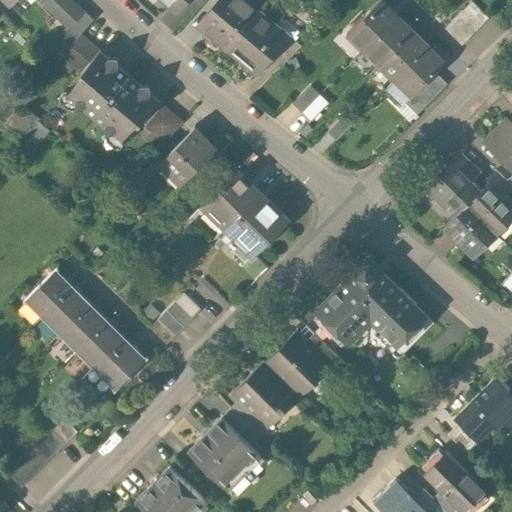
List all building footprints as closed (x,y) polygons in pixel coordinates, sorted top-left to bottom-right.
[(84,9),(74,0),(40,0),(67,26),(84,9)] [(159,0),(174,13),(185,0),(159,0)] [(198,27),(228,52),(262,13),(247,0),(220,0),(219,1),(198,27)] [(322,9),(312,0),(303,10),(314,19),(322,9)] [(399,9),(389,0),(375,0),(346,30),(363,46),(399,9)] [(479,0),(471,0),(445,27),(462,44),(493,13),(479,0)] [(432,14),(440,21),(446,15),(438,8),(432,14)] [(84,9),(67,26),(60,33),(70,43),(82,32),(94,19),(84,9)] [(399,9),(363,46),(379,62),(416,26),(399,9)] [(262,13),(228,52),(255,75),(271,55),(289,35),(262,13)] [(416,26),(379,62),(395,78),(431,41),(416,26)] [(73,78),(100,47),(82,32),(70,43),(54,62),(73,78)] [(289,35),(271,55),(282,64),(299,44),(289,35)] [(431,41),(395,78),(410,93),(437,65),(446,56),(431,41)] [(130,73),(100,47),(73,78),(64,87),(95,114),(130,73)] [(450,78),(437,65),(410,93),(403,100),(416,113),(450,78)] [(130,73),(95,114),(124,139),(159,99),(130,73)] [(310,83),(293,101),(312,119),(329,102),(310,83)] [(21,102),(4,122),(34,148),(51,128),(21,102)] [(182,119),(163,102),(145,124),(151,129),(144,137),(157,148),(182,119)] [(353,121),(345,112),(327,129),(336,138),(353,121)] [(511,121),(505,115),(481,139),(511,168),(511,121)] [(314,128),(308,122),(300,130),(305,136),(314,128)] [(218,144),(196,123),(158,161),(180,182),(218,144)] [(361,164),(365,150),(347,146),(344,160),(361,164)] [(481,170),(460,149),(424,186),(453,214),(468,199),(482,185),(474,177),(481,170)] [(238,167),(201,204),(224,226),(260,188),(238,167)] [(511,185),(496,170),(482,185),(468,199),(500,230),(511,217),(511,195),(508,191),(511,186),(511,185)] [(289,217),(260,188),(224,226),(253,254),(289,217)] [(474,256),(500,230),(468,199),(453,214),(442,225),(474,256)] [(361,261),(313,312),(315,314),(341,341),(366,316),(380,331),(406,306),(361,261)] [(55,266),(24,297),(42,315),(72,283),(55,266)] [(511,292),(511,269),(501,281),(511,292)] [(72,283),(42,315),(59,332),(90,300),(72,283)] [(201,308),(183,291),(150,326),(167,343),(201,308)] [(90,300),(59,332),(76,348),(106,316),(90,300)] [(150,303),(141,313),(150,322),(160,312),(150,303)] [(406,306),(380,331),(396,347),(421,322),(406,306)] [(348,349),(341,341),(315,314),(306,323),(314,331),(306,338),(332,364),(348,349)] [(106,316),(76,348),(93,366),(125,335),(106,316)] [(296,328),(263,361),(299,397),(332,364),(306,338),(296,328)] [(125,335),(93,366),(116,388),(147,357),(125,335)] [(263,361),(231,393),(237,399),(255,417),(266,428),(299,397),(263,361)] [(497,373),(454,416),(459,421),(478,440),(493,424),(497,428),(504,420),(511,427),(511,400),(502,391),(509,385),(497,373)] [(248,425),(255,417),(237,399),(230,406),(248,425)] [(222,413),(240,432),(248,425),(230,406),(222,413)] [(222,413),(188,448),(229,488),(263,453),(240,432),(222,413)] [(6,470),(22,486),(76,432),(60,416),(6,470)] [(478,440),(459,421),(447,433),(468,454),(480,442),(478,440)] [(447,448),(424,471),(442,488),(458,504),(464,510),(487,487),(473,473),(447,448)] [(168,463),(134,497),(149,511),(198,511),(209,502),(168,463)] [(473,473),(487,487),(492,492),(500,483),(481,464),(473,473)] [(394,478),(373,499),(385,511),(428,511),(414,498),(394,478)] [(414,498),(428,511),(447,511),(433,497),(424,488),(414,498)] [(449,511),(458,504),(442,488),(433,497),(447,511),(449,511)]
